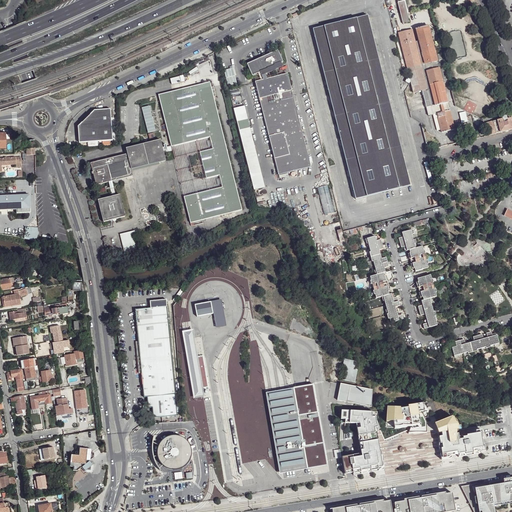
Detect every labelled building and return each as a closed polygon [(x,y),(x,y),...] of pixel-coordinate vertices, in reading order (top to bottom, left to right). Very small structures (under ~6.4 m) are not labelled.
[(404,26),(411,24),(405,3),(399,5),(404,26)] [(369,17),(314,30),(355,198),(366,196),(367,201),(379,198),(378,194),(411,186),(369,17)] [(413,32),(399,35),(408,70),(404,70),(404,72),(404,73),(407,76),(409,73),(410,76),(406,82),(410,85),(411,82),(414,94),(423,92),(427,109),(435,106),(435,107),(448,104),(443,84),(436,56),(429,28),(417,31),(420,42),(416,44),(413,32)] [(277,50),(246,64),(252,76),(260,72),(261,74),(275,68),(274,66),(283,62),(277,50)] [(442,55),(436,56),(443,84),(449,83),(442,55)] [(210,60),(189,73),(190,75),(212,62),(210,60)] [(255,82),(278,175),(310,167),(287,74),(255,82)] [(189,223),(240,211),(213,97),(216,97),(214,87),(211,88),(210,84),(159,95),(170,145),(170,147),(208,138),(212,149),(199,153),(205,179),(218,176),(221,188),(183,197),(189,223)] [(435,106),(427,109),(429,117),(437,114),(437,113),(449,110),(448,104),(435,107),(435,106)] [(149,105),(141,107),(147,133),(155,131),(149,105)] [(233,109),(236,122),(247,119),(244,106),(233,109)] [(94,110),(78,126),(79,142),(112,140),(110,109),(94,110)] [(449,110),(437,113),(437,114),(443,133),(454,130),(449,110)] [(501,119),(487,123),(490,135),(511,129),(511,123),(511,119),(507,120),(506,117),(501,118),(501,119)] [(264,187),(247,119),(236,122),(253,190),(264,187)] [(125,148),(126,154),(130,169),(164,161),(162,153),(162,148),(161,146),(160,141),(125,148)] [(126,154),(89,162),(94,184),(131,176),(130,169),(126,154)] [(0,158),(0,172),(3,172),(2,166),(17,165),(17,167),(22,167),(22,158),(0,158)] [(324,214),(334,212),(327,184),(316,187),(324,214)] [(118,194),(96,199),(101,221),(123,216),(118,194)] [(411,231),(403,233),(404,237),(402,238),(399,239),(401,248),(405,247),(406,247),(407,251),(410,251),(410,254),(409,254),(410,260),(409,260),(410,264),(412,269),(414,269),(415,272),(428,269),(427,265),(427,262),(425,255),(424,251),(423,248),(418,249),(415,249),(414,245),(412,236),(411,231)] [(135,232),(120,235),(124,253),(139,249),(135,232)] [(375,237),(366,239),(368,244),(370,253),(373,261),(375,271),(376,276),(375,276),(369,277),(370,281),(371,285),(373,292),(374,295),(375,299),(381,298),(383,297),(384,302),(386,310),(388,319),(390,324),(403,321),(401,316),(398,316),(397,317),(395,308),(396,308),(399,307),(397,298),(394,298),(392,299),(391,294),(388,295),(387,292),(386,287),(387,287),(386,281),(384,281),(383,276),(383,273),(385,273),(384,268),(386,268),(388,267),(386,258),(382,259),(381,259),(379,250),(380,250),(383,249),(381,240),(378,241),(376,241),(375,237)] [(476,255),(485,247),(477,239),(468,247),(476,255)] [(430,276),(418,279),(418,282),(420,287),(418,288),(419,293),(420,293),(421,297),(422,297),(423,301),(421,301),(422,306),(420,306),(417,307),(420,316),(423,316),(425,315),(427,324),(425,324),(422,325),(424,330),(436,327),(435,322),(432,313),(430,304),(429,299),(430,299),(436,298),(435,294),(434,290),(432,284),(431,280),(430,276)] [(9,280),(0,280),(0,284),(1,290),(11,289),(10,284),(9,280)] [(31,287),(13,291),(14,296),(3,297),(5,307),(21,305),(19,295),(27,293),(28,292),(28,294),(32,294),(31,287)] [(221,300),(219,301),(224,325),(216,327),(217,328),(225,326),(221,300)] [(219,301),(212,302),(216,327),(224,325),(219,301)] [(211,302),(195,305),(197,316),(213,314),(211,302)] [(66,304),(44,307),(45,315),(63,312),(67,311),(66,304)] [(167,307),(136,309),(145,393),(145,397),(164,395),(167,416),(180,415),(167,307)] [(25,309),(17,310),(17,311),(8,313),(9,320),(26,317),(25,309)] [(189,332),(184,333),(195,398),(199,397),(204,396),(203,389),(197,357),(193,331),(189,332)] [(60,332),(52,333),(54,343),(62,341),(61,332),(60,332)] [(455,348),(451,349),(453,357),(457,356),(466,353),(475,350),(484,348),(488,347),(493,345),(498,344),(495,336),(490,337),(490,335),(489,333),(485,334),(486,337),(487,339),(481,340),(480,338),(480,335),(472,337),(473,341),(473,342),(464,345),(463,343),(463,341),(454,343),(455,346),(455,348)] [(26,336),(15,338),(16,346),(14,347),(16,356),(29,354),(26,336)] [(62,365),(66,364),(66,366),(76,364),(76,363),(84,362),(81,351),(73,352),(74,354),(64,356),(64,358),(61,358),(62,365)] [(333,353),(327,357),(324,377),(340,380),(355,382),(356,374),(359,361),(357,359),(352,359),(352,356),(345,355),(345,357),(333,353)] [(203,356),(197,357),(203,389),(209,388),(203,356)] [(36,362),(35,358),(20,361),(21,369),(24,369),(26,381),(39,380),(36,362)] [(16,377),(18,388),(23,387),(20,370),(6,373),(7,379),(11,378),(11,377),(16,377)] [(50,371),(41,372),(41,377),(42,382),(45,382),(46,384),(50,383),(50,381),(49,376),(51,376),(50,371)] [(355,382),(340,380),(338,395),(337,405),(370,407),(372,377),(356,374),(355,382)] [(294,390),(267,395),(280,472),(307,467),(308,469),(327,466),(314,385),(293,388),(294,390)] [(85,389),(73,391),(76,409),(87,408),(85,389)] [(49,391),(38,393),(39,396),(40,405),(50,404),(49,394),(49,391)] [(23,396),(10,398),(10,399),(14,398),(14,402),(16,411),(21,410),(25,410),(23,396)] [(39,396),(30,398),(30,404),(32,410),(38,409),(37,406),(40,405),(39,396)] [(69,409),(68,397),(58,399),(60,416),(73,413),(72,408),(69,409)] [(402,407),(388,406),(386,418),(392,417),(393,421),(394,426),(411,426),(409,427),(409,432),(426,432),(426,423),(422,413),(421,409),(424,409),(423,404),(409,405),(409,408),(402,408),(402,407)] [(372,413),(342,411),(341,420),(346,420),(350,420),(350,424),(358,424),(360,424),(361,429),(358,429),(361,455),(343,458),(345,474),(353,473),(354,474),(361,473),(361,474),(368,473),(368,472),(383,469),(383,464),(385,464),(384,455),(382,456),(381,456),(380,447),(377,433),(375,433),(375,430),(378,430),(380,429),(376,420),(376,417),(373,418),(372,413)] [(452,417),(437,423),(440,429),(437,430),(438,433),(441,433),(442,437),(439,437),(439,440),(440,444),(442,444),(443,448),(441,449),(444,456),(451,455),(457,454),(465,453),(466,455),(473,453),(478,452),(482,452),(485,451),(484,445),(482,445),(481,438),(481,433),(476,434),(463,437),(463,440),(459,440),(458,437),(458,434),(457,434),(456,430),(458,430),(458,425),(455,426),(452,417)] [(191,456),(192,453),(191,450),(190,447),(189,444),(187,441),(184,439),(182,437),(179,436),(175,436),(172,436),(169,437),(166,438),(163,440),(161,442),(159,445),(158,448),(157,451),(157,455),(158,458),(159,461),(161,464),(163,466),(166,468),(169,469),(172,470),(175,470),(178,470),(182,469),(184,467),(187,465),(189,462),(190,459),(191,456)] [(452,458),(451,455),(444,456),(441,449),(443,448),(442,444),(440,444),(439,440),(439,449),(440,449),(442,460),(449,459),(452,458)] [(53,447),(42,449),(44,460),(54,458),(53,447)] [(91,449),(77,448),(77,452),(76,452),(75,453),(75,455),(71,455),(70,466),(73,467),(73,470),(77,471),(81,467),(84,472),(86,470),(90,470),(91,467),(93,465),(89,461),(94,457),(94,453),(90,453),(91,449)] [(385,464),(383,464),(383,469),(368,472),(368,473),(383,470),(385,464)] [(38,485),(35,485),(36,490),(47,488),(44,476),(37,477),(38,485)] [(0,477),(0,486),(9,485),(7,477),(6,477),(0,477)] [(511,478),(462,487),(474,511),(494,511),(494,506),(511,503),(511,501),(511,478)] [(405,502),(395,503),(396,511),(451,511),(457,511),(456,504),(454,504),(452,493),(446,495),(445,492),(422,496),(422,499),(419,499),(419,497),(405,500),(405,502)] [(3,497),(0,497),(0,511),(9,511),(8,508),(5,508),(4,503),(3,497)] [(357,505),(332,509),(332,511),(392,511),(390,501),(384,503),(383,501),(360,505),(360,506),(357,507),(357,505)]
